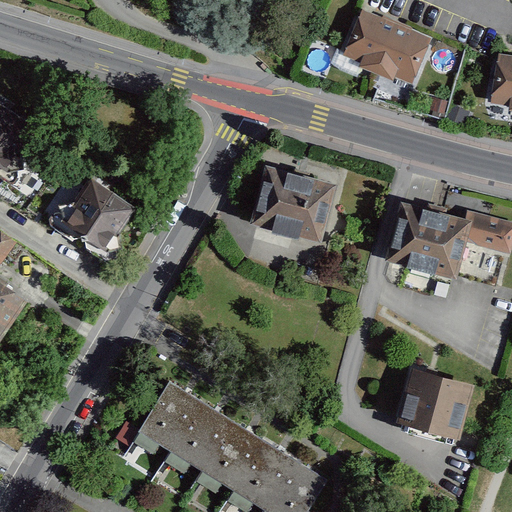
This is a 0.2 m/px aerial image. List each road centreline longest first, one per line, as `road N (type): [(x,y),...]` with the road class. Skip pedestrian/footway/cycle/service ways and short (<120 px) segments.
road 1 (residential): [(11,511),(247,102)]
road 2 (tertiary): [(511,171),(247,102)]
road 3 (tertiary): [(247,102),(0,28)]
